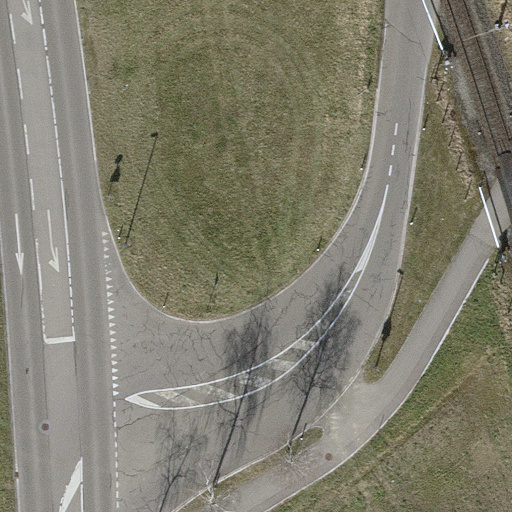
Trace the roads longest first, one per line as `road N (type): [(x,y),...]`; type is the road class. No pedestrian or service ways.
road 1 (tertiary): [(66,403),(184,399),(245,385),(299,353),(339,308),(372,251),(392,179),(412,0)]
road 2 (secondary): [(24,0),(66,403)]
